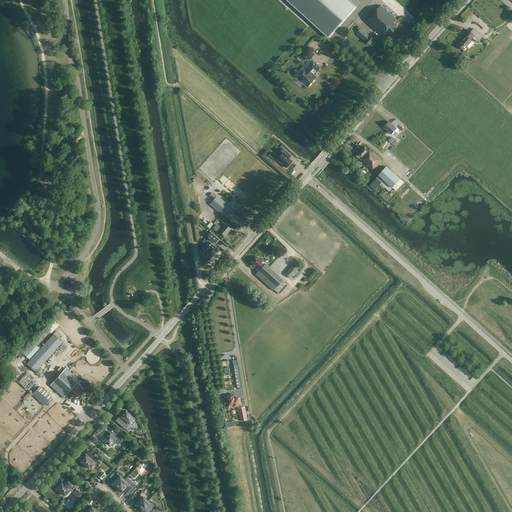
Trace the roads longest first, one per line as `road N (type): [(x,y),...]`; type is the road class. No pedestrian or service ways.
road 1 (tertiary): [(4,511),(304,177)]
road 2 (unclassified): [(511,360),(304,177)]
road 3 (unknown): [(69,0),(105,212),(94,251),(77,262)]
road 4 (track): [(153,0),(166,84),(178,84),(298,191)]
road 5 (tertiary): [(304,177),(463,0)]
road 6 (track): [(57,397),(7,450),(0,497)]
